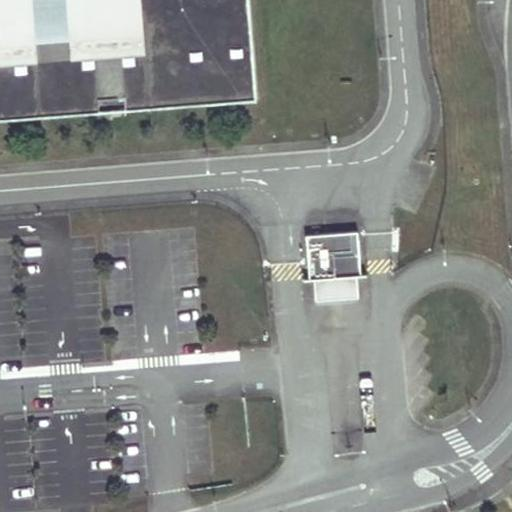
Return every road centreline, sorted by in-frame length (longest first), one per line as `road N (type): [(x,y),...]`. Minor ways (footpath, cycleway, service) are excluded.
road 1 (tertiary): [(511,405),(461,450),(304,477),(177,511)]
road 2 (tertiary): [(365,511),(459,483),(511,442)]
